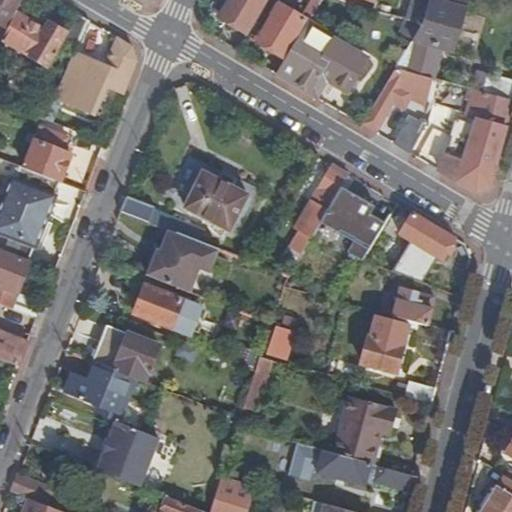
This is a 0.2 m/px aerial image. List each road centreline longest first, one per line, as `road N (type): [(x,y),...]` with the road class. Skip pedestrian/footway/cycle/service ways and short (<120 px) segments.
road 1 (residential): [(167,41),(0,471)]
road 2 (residential): [(167,41),(507,241)]
road 3 (residential): [(507,241),(434,511)]
